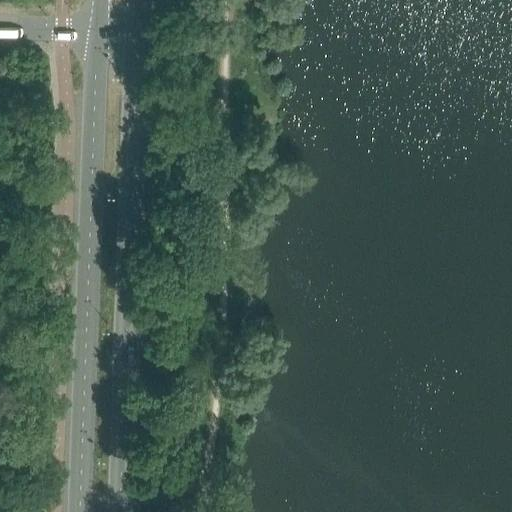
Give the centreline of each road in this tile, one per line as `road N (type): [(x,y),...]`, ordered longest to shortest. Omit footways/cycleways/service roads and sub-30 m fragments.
road 1 (tertiary): [(99,33),(78,511)]
road 2 (tertiary): [(120,511),(137,35)]
